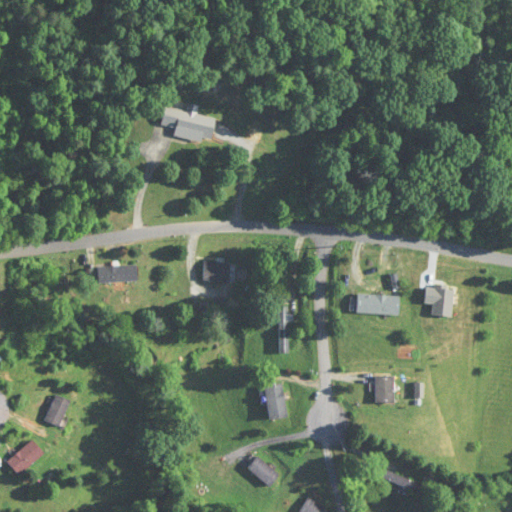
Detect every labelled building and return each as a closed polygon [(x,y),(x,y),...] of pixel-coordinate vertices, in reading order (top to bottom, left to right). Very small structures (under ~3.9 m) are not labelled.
[(178,137),(215,145),(220,120),(200,115),(202,106),(192,104),(190,112),(169,108),(165,126),(180,129),(178,137)] [(230,263),(201,262),(200,281),(229,282),(230,263)] [(142,281),(142,265),(101,265),(101,281),(142,281)] [(407,313),(408,295),(365,293),(364,311),(407,313)] [(383,375),(383,402),(402,402),(402,375),(383,375)] [(294,417),(288,383),(268,386),(274,420),(294,417)] [(44,420),(61,428),(73,401),(56,394),(44,420)] [(19,477),(44,452),(30,438),(5,463),(19,477)] [(248,468),(270,489),(282,476),(260,456),(248,468)] [(426,483),(381,465),(377,474),(423,492),(426,483)] [(298,511),(331,511),(332,511),(309,497),(298,511)]
